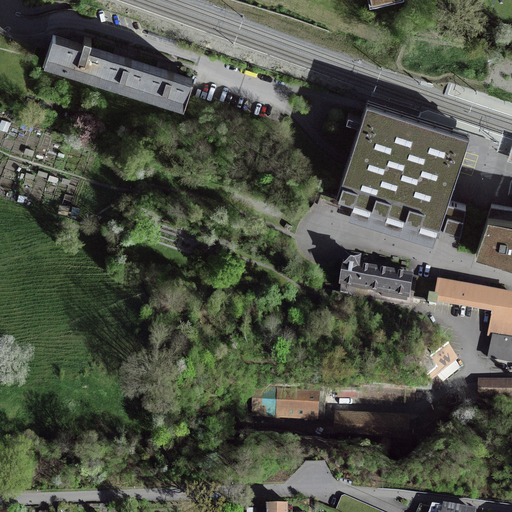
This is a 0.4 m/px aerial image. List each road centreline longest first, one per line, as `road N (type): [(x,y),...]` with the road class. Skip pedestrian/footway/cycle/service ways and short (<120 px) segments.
road 1 (residential): [(0,499),(344,490),(511,509)]
road 2 (residential): [(0,5),(21,24),(74,18),(205,61)]
